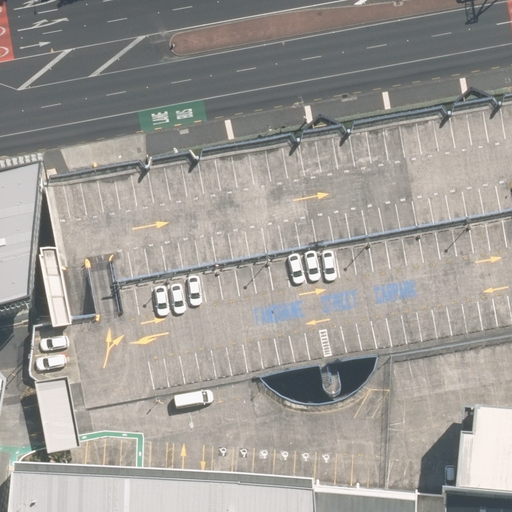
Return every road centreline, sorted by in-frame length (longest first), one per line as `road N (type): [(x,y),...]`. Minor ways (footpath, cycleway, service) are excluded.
road 1 (primary): [(511,17),(0,110)]
road 2 (unknown): [(112,344),(138,424),(154,438),(449,449)]
